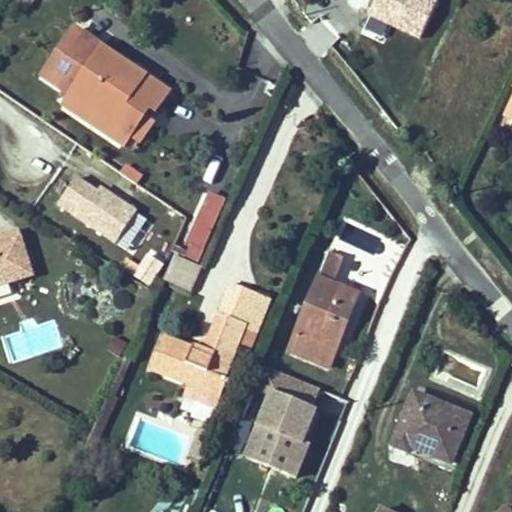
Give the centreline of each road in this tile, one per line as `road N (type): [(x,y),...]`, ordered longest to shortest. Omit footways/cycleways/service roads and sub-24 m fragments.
road 1 (residential): [(511,324),(374,143),(251,0)]
road 2 (unknown): [(426,215),(314,511)]
road 3 (unknown): [(273,22),(215,177)]
road 4 (unknown): [(463,511),(511,397)]
